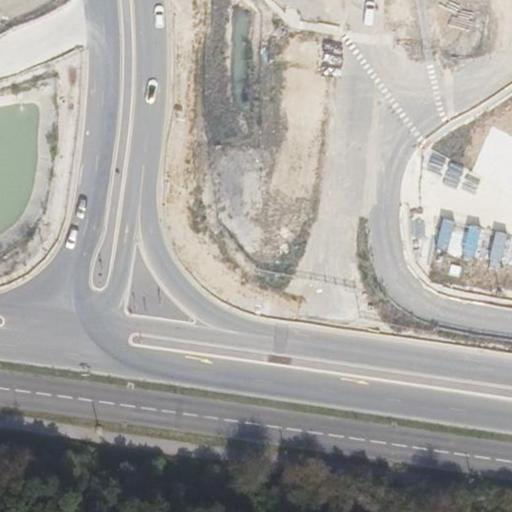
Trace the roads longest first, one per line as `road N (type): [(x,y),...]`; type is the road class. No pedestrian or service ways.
road 1 (secondary): [(108,359),(511,419)]
road 2 (secondary): [(106,0),(83,225),(62,311)]
road 3 (secondary): [(511,377),(240,340)]
road 4 (secondary): [(131,190),(144,0)]
road 5 (secondary): [(240,340),(172,275),(131,190)]
road 6 (secondary): [(114,318),(131,190)]
road 7 (secondary): [(240,340),(114,318)]
